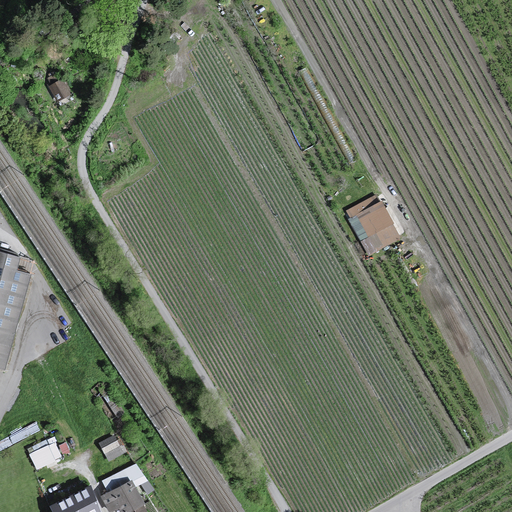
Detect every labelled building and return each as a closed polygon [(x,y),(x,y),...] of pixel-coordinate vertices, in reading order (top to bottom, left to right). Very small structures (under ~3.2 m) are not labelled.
[(58,73),(45,80),(57,100),(70,93),(58,73)] [(381,200),(348,215),(360,239),(392,224),(381,200)] [(0,370),(5,372),(31,275),(17,271),(20,259),(0,252),(0,370)] [(115,436),(101,443),(109,459),(123,452),(115,436)] [(54,441),(30,454),(37,468),(62,456),(54,441)] [(128,480),(100,495),(109,511),(135,511),(142,509),(128,480)] [(90,487),(51,507),(53,511),(100,511),(102,511),(90,487)]
